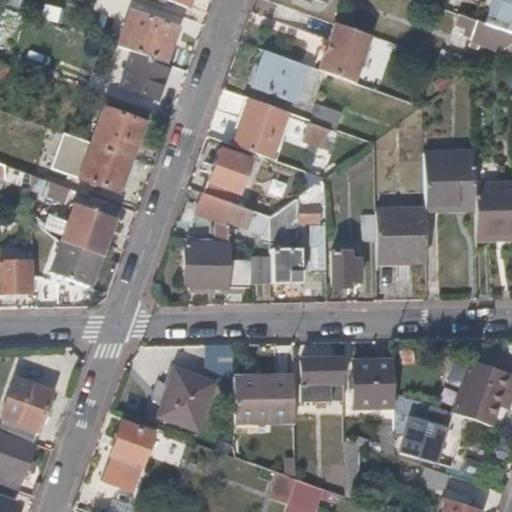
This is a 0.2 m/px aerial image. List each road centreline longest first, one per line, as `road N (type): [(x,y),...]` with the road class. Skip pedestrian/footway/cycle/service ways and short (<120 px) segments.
road 1 (residential): [(511,319),(118,327)]
road 2 (residential): [(118,327),(235,0)]
road 3 (residential): [(53,511),(118,327)]
